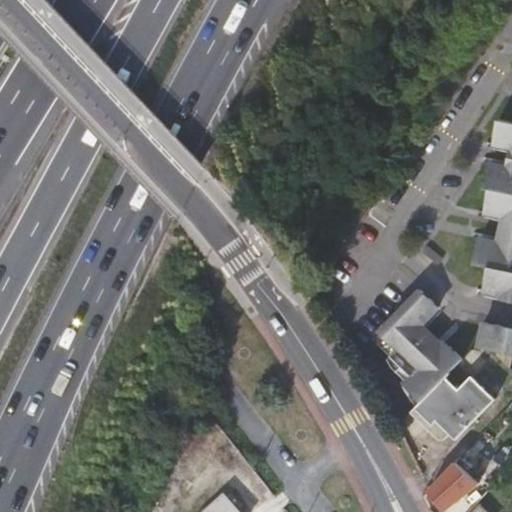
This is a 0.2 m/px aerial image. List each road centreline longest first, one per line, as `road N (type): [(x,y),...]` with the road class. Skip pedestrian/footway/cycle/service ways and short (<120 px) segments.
road 1 (tertiary): [(4,0),(195,201),(322,371),(383,480)]
road 2 (motorway): [(0,483),(246,0)]
road 3 (motorway): [(0,297),(161,0)]
road 4 (motorway): [(0,143),(88,0)]
